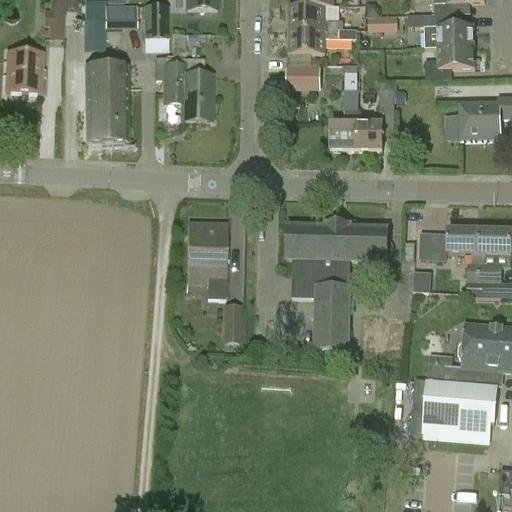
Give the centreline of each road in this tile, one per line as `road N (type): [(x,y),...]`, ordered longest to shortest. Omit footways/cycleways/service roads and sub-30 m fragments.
road 1 (tertiary): [(511,191),(248,184)]
road 2 (tertiary): [(248,184),(0,174)]
road 3 (residential): [(248,184),(248,0)]
road 4 (unknown): [(269,185),(262,252),(269,296),(283,321)]
